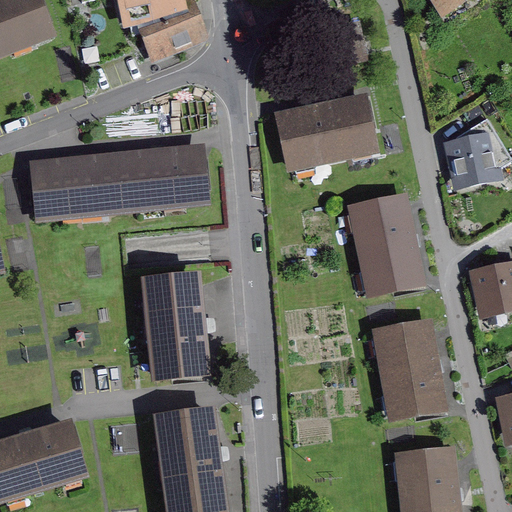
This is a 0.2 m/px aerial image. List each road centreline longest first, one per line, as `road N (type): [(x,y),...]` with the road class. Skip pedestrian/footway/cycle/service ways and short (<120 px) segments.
road 1 (residential): [(388,0),(498,511)]
road 2 (residential): [(230,53),(275,511)]
road 3 (residential): [(0,145),(230,53)]
